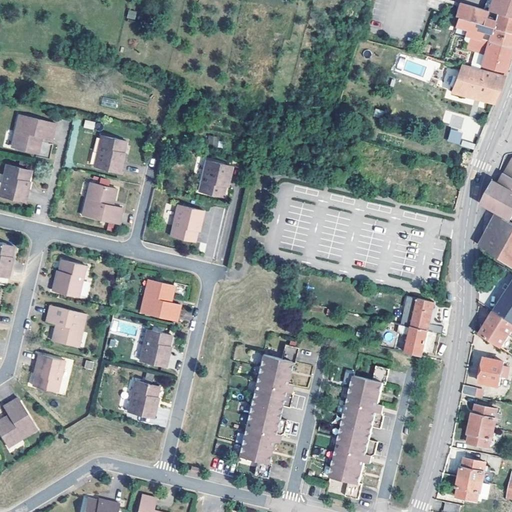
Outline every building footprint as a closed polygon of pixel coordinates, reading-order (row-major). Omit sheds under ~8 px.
[(511,7),(491,3),(491,0),(486,0),(485,9),(498,13),(511,16),(511,7)] [(511,16),(498,13),(485,9),(475,6),(471,22),(511,32),(511,16)] [(135,20),(136,12),(128,10),(127,18),(135,20)] [(511,32),(471,22),(465,20),(465,19),(459,17),(456,27),(468,30),(466,35),(471,37),(471,36),(511,48),(511,32)] [(471,37),(468,48),(485,53),(482,66),(506,72),(510,58),(511,49),(511,48),(471,36),(471,37)] [(452,92),(494,103),(497,95),(504,77),(463,66),(461,72),(452,92)] [(443,84),(454,86),(457,69),(446,68),(443,84)] [(449,124),(460,128),(464,118),(453,114),(449,124)] [(54,124),(18,116),(14,133),(18,133),(15,149),(37,153),(40,139),(41,136),(51,139),(54,124)] [(94,130),(95,122),(85,120),(83,128),(94,130)] [(447,141),(460,144),(463,132),(450,129),(447,141)] [(208,136),(208,146),(217,146),(217,136),(208,136)] [(103,138),(95,168),(123,175),(125,163),(123,163),(124,160),(125,154),(128,143),(103,138)] [(461,146),(473,149),(475,144),(463,141),(461,146)] [(229,180),(232,168),(205,162),(197,193),(222,199),(225,188),(225,185),(227,179),(229,180)] [(30,170),(7,165),(0,191),(0,196),(26,202),(28,189),(26,189),(27,184),(28,181),(30,170)] [(343,181),(345,173),(345,172),(337,170),(334,179),(343,181)] [(511,220),(511,218),(511,174),(506,171),(505,170),(499,181),(496,179),(482,204),(511,220)] [(91,184),(87,199),(92,200),(96,185),(91,184)] [(115,204),(118,190),(96,185),(92,200),(87,199),(83,217),(120,226),(124,209),(115,207),(115,204)] [(201,224),(203,213),(176,207),(170,237),(195,243),(197,233),(197,230),(199,224),(201,224)] [(497,215),(481,246),(511,266),(511,223),(510,222),(497,215)] [(11,255),(14,244),(0,241),(0,274),(9,277),(12,264),(9,263),(11,258),(11,255)] [(485,257),(483,257),(482,260),(502,272),(505,268),(485,257)] [(54,292),(82,298),(89,267),(64,261),(61,272),(61,275),(59,280),(57,280),(54,292)] [(148,281),(144,295),(150,296),(153,282),(148,281)] [(144,295),(141,313),(178,322),(181,306),(171,303),(172,298),(175,287),(153,282),(150,296),(144,295)] [(511,286),(495,312),(511,323),(511,286)] [(441,335),(442,335),(444,327),(430,324),(436,302),(419,298),(417,307),(414,322),(412,327),(429,331),(429,332),(441,335)] [(54,342),(77,347),(80,332),(85,333),(89,316),(52,307),(48,323),(58,325),(57,328),(54,342)] [(511,323),(495,312),(481,334),(502,348),(511,331),(511,323)] [(402,325),(400,325),(398,334),(410,336),(412,328),(404,326),(402,325)] [(410,336),(407,353),(421,357),(423,357),(424,351),(437,355),(441,335),(429,332),(429,331),(412,327),(412,328),(410,336)] [(167,367),(170,355),(168,355),(169,349),(169,346),(172,335),(148,329),(141,361),(167,367)] [(293,364),(297,349),(283,346),(280,360),(262,355),(237,456),(256,461),(253,475),(266,478),(269,462),(267,462),(271,442),(277,443),(279,435),(283,434),(285,422),(277,419),(280,406),(289,408),(291,396),(289,394),(291,386),(285,384),(290,364),(293,364)] [(60,392),(67,361),(40,355),(37,367),(40,367),(38,373),(38,376),(35,387),(60,392)] [(503,372),(504,366),(505,363),(486,358),(481,382),(500,386),(502,374),(503,372)] [(382,386),(386,371),(372,368),(369,382),(350,378),(326,478),(345,483),(341,497),(355,500),(358,485),(355,484),(360,463),(366,465),(368,458),(371,457),(374,443),(366,441),(369,429),(377,431),(381,417),(378,414),(380,407),(375,406),(380,386),(382,386)] [(160,386),(136,380),(128,412),(155,418),(158,406),(156,406),(157,401),(158,398),(160,386)] [(463,394),(477,397),(478,388),(464,385),(463,394)] [(40,430),(20,398),(6,407),(11,415),(8,417),(0,422),(0,428),(9,444),(23,436),(25,439),(40,430)] [(474,414),(472,423),(496,429),(498,419),(497,419),(499,409),(478,405),(476,414),(474,414)] [(496,429),(472,423),(470,433),(472,434),(470,443),(490,448),(493,438),(494,439),(496,429)] [(11,448),(25,439),(23,436),(9,444),(11,448)] [(463,467),(461,477),(471,479),(485,482),(487,472),(485,472),(488,463),(466,458),(464,467),(463,467)] [(471,479),(461,477),(459,487),(460,488),(458,497),(479,501),(480,497),(488,499),(492,484),(471,479)] [(154,510),(157,498),(142,494),(137,511),(162,511),(157,511),(154,510)] [(99,500),(88,498),(84,511),(117,511),(120,502),(107,499),(107,502),(102,501),(99,500)] [(459,511),(461,506),(446,502),(445,511),(449,511),(459,511)]
